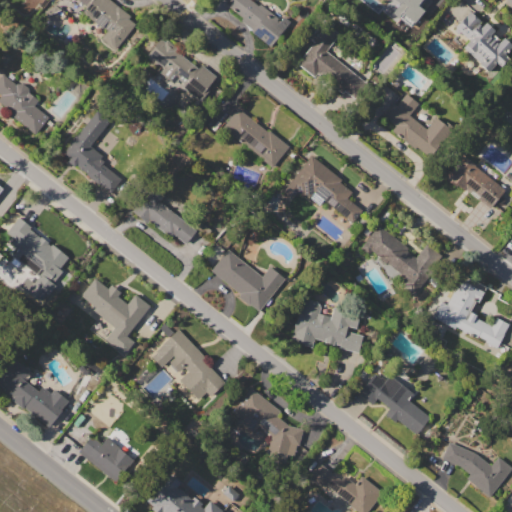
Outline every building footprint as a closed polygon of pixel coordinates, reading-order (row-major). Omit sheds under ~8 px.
[(78,0),(109,0),(130,17),(128,19),(134,24),(113,49),(100,38),(107,30),(82,10),(85,5),(78,0)] [(219,0),(250,0),(258,6),(260,3),(278,17),(276,20),(279,22),(289,10),(295,14),(270,45),(239,21),(242,17),(219,0)] [(423,0),(395,0),(398,2),(391,13),(400,19),(403,15),(413,23),(422,9),(419,7),(423,0)] [(469,11),(483,24),(485,22),(494,30),(492,32),(500,40),(503,37),(511,45),(504,53),(508,57),(499,67),(496,64),(487,73),(478,64),(479,63),(462,47),(471,37),(469,36),(466,39),(459,33),(457,36),(452,32),(455,28),(454,27),(469,11)] [(297,64),(302,57),(314,43),(308,37),(322,21),(338,34),(324,50),(365,85),(353,99),(343,91),(341,94),(334,88),(331,92),(297,64)] [(146,55),(159,39),(164,42),(166,39),(185,54),(183,57),(198,68),(201,65),(217,77),(197,102),(181,89),(184,85),(177,79),(173,83),(160,72),(163,68),(146,55)] [(0,94),(0,77),(2,75),(15,85),(17,83),(22,83),(27,88),(29,93),(38,100),(33,105),(48,116),(33,135),(9,115),(11,113),(0,104),(0,96),(1,95),(0,94)] [(383,116),(394,102),(396,104),(404,94),(417,103),(408,115),(425,128),(434,116),(450,129),(428,156),(416,146),(414,148),(391,130),(396,125),(383,116)] [(222,127),(238,108),(265,131),(268,128),(289,145),(272,167),(222,127)] [(60,154),(96,109),(110,120),(89,145),(102,155),(99,159),(104,162),(102,165),(120,179),(109,193),(75,166),(74,167),(66,161),(67,160),(60,154)] [(283,191),(311,155),(342,180),(339,183),(351,192),(346,198),(361,210),(351,223),(322,201),(318,206),(304,194),(302,197),(296,192),(291,198),(283,191)] [(444,178),(464,155),(475,165),(474,165),(504,191),(489,209),(465,189),(464,190),(456,184),(454,187),(444,178)] [(131,211),(151,186),(163,196),(160,201),(177,215),(180,212),(198,226),(183,246),(146,217),(143,221),(131,211)] [(6,232),(18,218),(32,229),(22,241),(42,257),(52,245),(67,257),(44,285),(9,257),(16,248),(11,244),(15,239),(6,232)] [(360,248),(378,225),(408,248),(406,250),(415,257),(427,241),(444,255),(418,288),(372,252),(370,255),(360,248)] [(211,271),(227,249),(262,276),(269,266),(284,278),(258,312),(238,297),(241,293),(211,271)] [(80,296),(94,279),(126,304),(127,303),(140,313),(124,334),(129,338),(118,351),(104,340),(114,326),(94,311),(96,308),(80,296)] [(432,317),(440,302),(446,305),(452,292),(454,292),(460,280),(483,292),(477,303),(475,301),(469,312),(476,315),(475,318),(491,326),(496,318),(509,325),(496,349),(485,343),(486,341),(477,336),(476,338),(455,327),(454,329),(432,317)] [(291,339),(298,311),(301,311),(304,299),(321,303),(318,312),(331,316),(333,306),(360,313),(356,328),(346,326),(345,332),(362,336),(358,353),(339,348),(340,345),(334,344),(333,345),(324,343),(324,342),(314,339),(311,348),(297,345),(298,341),(291,339)] [(150,358),(156,353),(155,351),(162,344),(161,344),(177,329),(210,364),(209,366),(226,385),(203,407),(178,380),(187,371),(184,367),(178,372),(169,362),(174,357),(173,356),(159,368),(150,358)] [(0,390),(0,376),(7,368),(19,379),(22,377),(45,399),(53,390),(68,401),(61,410),(55,420),(46,428),(23,408),(20,409),(0,390)] [(358,394),(374,374),(396,392),(401,386),(413,396),(408,402),(430,419),(417,435),(397,418),(393,422),(384,415),(390,408),(377,398),(372,405),(358,394)] [(229,414),(251,387),(280,411),(276,416),(288,425),(302,428),(299,445),(290,441),(289,460),(272,460),(274,433),(259,425),(252,433),(229,414)] [(78,451),(91,435),(101,443),(106,437),(135,460),(117,482),(78,451)] [(469,474),(458,466),(441,459),(448,442),(470,451),(474,453),(490,465),(497,456),(511,468),(489,496),(465,479),(469,474)] [(354,511),(309,478),(320,463),(340,478),(343,475),(354,484),(360,476),(381,491),(364,511),(354,511)] [(145,501),(166,473),(179,482),(176,486),(192,498),(192,497),(201,504),(200,506),(202,508),(208,500),(222,510),(220,511),(151,511),(149,510),(152,506),(145,501)] [(220,494),(227,486),(237,494),(231,502),(220,494)]
